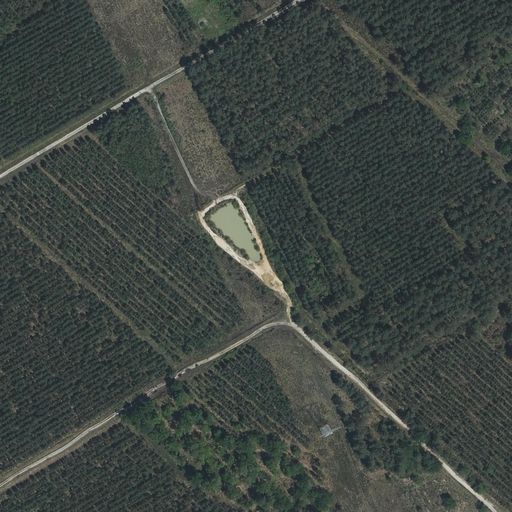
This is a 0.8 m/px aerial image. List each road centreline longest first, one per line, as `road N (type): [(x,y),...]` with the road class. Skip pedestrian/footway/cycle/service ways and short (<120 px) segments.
road 1 (track): [(504,511),(295,327),(273,325),(0,487)]
road 2 (track): [(149,85),(197,187),(213,203),(204,219),(210,235),(292,304),(291,327)]
road 3 (track): [(511,170),(322,0)]
road 4 (track): [(149,85),(0,176)]
road 5 (track): [(301,0),(149,85)]
